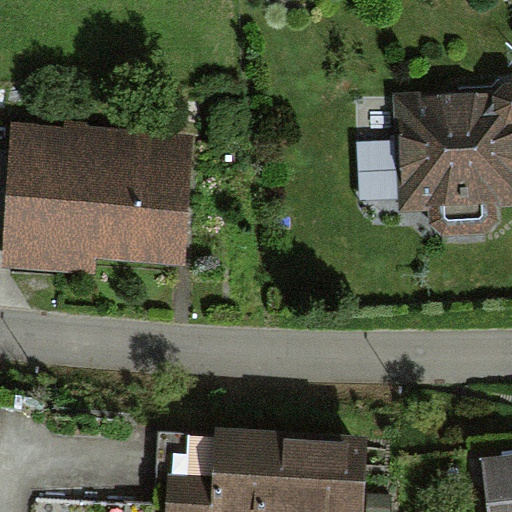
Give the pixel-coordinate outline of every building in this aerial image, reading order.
[(397,102),(400,217),(432,214),(433,228),(444,236),(488,233),(501,223),(501,212),(511,211),(511,88),(503,89),(494,99),(397,102)] [(191,146),(11,134),(10,154),(5,246),(3,271),(97,278),(98,262),(183,268),(188,203),(191,146)] [(0,245),(5,246),(10,154),(0,153),(0,245)] [(366,511),(369,436),(275,432),(218,429),(218,437),(160,434),(157,511),(366,511)] [(490,511),(511,511),(511,454),(484,458),(490,511)]
